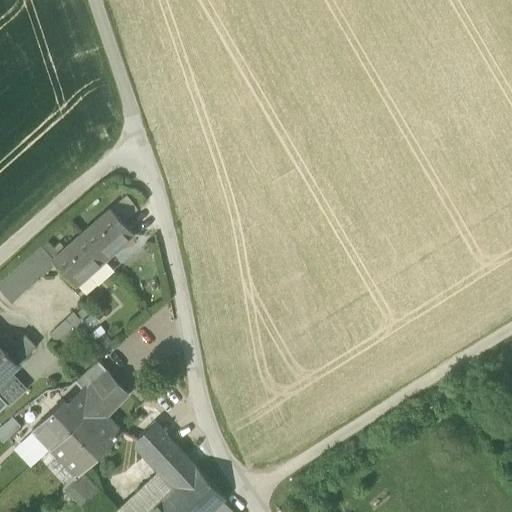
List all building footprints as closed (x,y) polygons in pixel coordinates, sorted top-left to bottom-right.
[(111,209),(123,222),(138,208),(126,195),(111,209)] [(76,286),(91,273),(107,259),(134,235),(123,222),(111,209),(53,259),(53,260),(56,263),(76,286)] [(0,282),(0,290),(11,303),(56,263),(53,260),(53,259),(42,246),(0,282)] [(115,268),(107,259),(91,273),(99,282),(115,268)] [(48,334),(56,343),(81,321),(73,312),(48,334)] [(105,332),(95,341),(103,351),(114,343),(105,332)] [(0,347),(17,366),(37,348),(24,335),(15,344),(5,334),(0,338),(0,347)] [(0,381),(10,372),(17,366),(0,347),(0,381)] [(86,393),(109,372),(98,361),(76,381),(83,390),(86,393)] [(27,390),(10,372),(0,381),(0,396),(7,404),(9,406),(27,390)] [(76,475),(77,476),(81,472),(122,433),(122,432),(103,412),(110,405),(112,407),(127,393),(109,372),(86,393),(83,390),(67,404),(63,400),(32,429),(34,431),(51,449),(76,475)] [(42,395),(15,414),(25,428),(52,409),(42,395)] [(0,430),(8,438),(21,426),(13,417),(0,427),(0,430)] [(136,445),(145,455),(167,434),(155,421),(136,439),(136,445)] [(51,449),(34,431),(14,449),(31,467),(51,449)] [(178,447),(167,434),(145,455),(158,467),(178,447)] [(211,511),(223,501),(226,498),(178,447),(158,467),(162,472),(175,486),(147,511),(211,511)] [(63,487),(73,496),(77,492),(84,496),(94,487),(95,486),(81,472),(77,476),(76,475),(63,487)] [(93,511),(147,511),(175,486),(162,472),(119,511),(118,511),(106,500),(93,511)] [(78,502),(87,511),(93,511),(106,500),(94,487),(84,496),(78,502)] [(77,492),(73,496),(78,502),(84,496),(77,492)] [(211,511),(233,511),(223,501),(211,511)]
